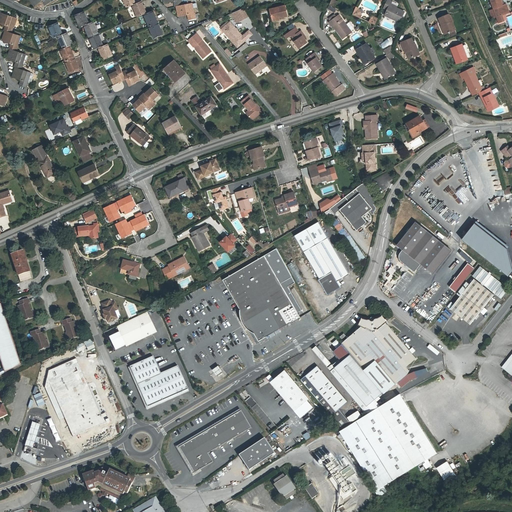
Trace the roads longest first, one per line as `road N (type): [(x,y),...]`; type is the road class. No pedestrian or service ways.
road 1 (residential): [(365,97),(141,173)]
road 2 (residential): [(49,219),(129,412)]
road 3 (residential): [(511,299),(464,362),(366,287)]
road 4 (tertiary): [(461,134),(410,169),(391,202),(366,287)]
road 5 (unclassified): [(304,448),(222,498),(176,495),(158,466)]
road 6 (residential): [(135,175),(65,14)]
road 7 (tertiary): [(156,443),(166,427),(277,357)]
road 8 (tertiary): [(277,357),(146,427)]
road 9 (tertiary): [(0,492),(107,454),(134,453)]
road 10 (tertiary): [(128,435),(0,486)]
road 11 (unknown): [(322,110),(251,12)]
